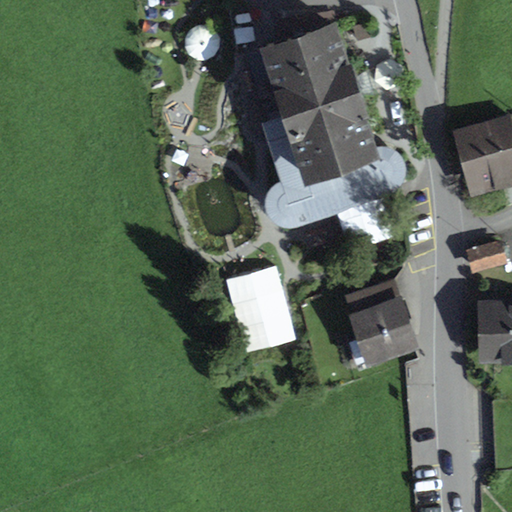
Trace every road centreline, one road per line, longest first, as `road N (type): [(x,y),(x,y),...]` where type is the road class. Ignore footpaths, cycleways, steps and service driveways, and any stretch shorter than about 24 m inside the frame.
road 1 (tertiary): [(459,511),(450,231)]
road 2 (tertiary): [(450,231),(431,118),(397,0)]
